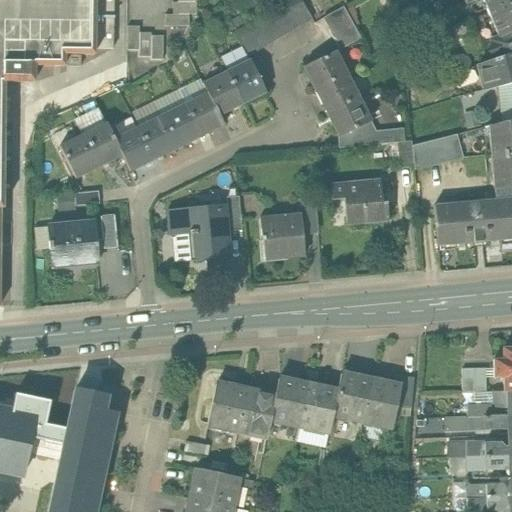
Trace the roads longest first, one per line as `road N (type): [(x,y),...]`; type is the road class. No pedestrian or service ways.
road 1 (secondary): [(511,299),(153,328)]
road 2 (residential): [(299,125),(139,190),(153,328)]
road 3 (secondary): [(153,328),(0,343)]
